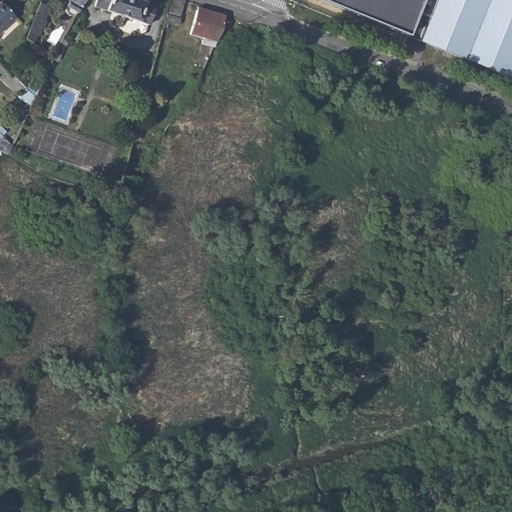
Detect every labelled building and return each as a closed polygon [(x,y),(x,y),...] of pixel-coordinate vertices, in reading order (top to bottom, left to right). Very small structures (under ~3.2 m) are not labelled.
[(74,15),(77,12),(83,0),(70,0),(71,0),(67,8),(67,11),(67,13),(69,15),(72,15),(74,15)] [(137,0),(96,0),(94,7),(149,24),(155,6),(137,0)] [(170,0),(167,15),(180,18),(184,0),(170,0)] [(341,0),(365,11),(371,12),(376,0),(341,0)] [(511,0),(437,0),(420,44),(511,80),(511,76),(511,0)] [(0,32),(15,18),(1,3),(0,3),(0,32)] [(203,44),(214,47),(221,30),(225,15),(217,13),(199,8),(191,34),(205,38),(203,44)] [(50,18),(40,13),(33,29),(41,33),(43,34),(50,18)] [(41,33),(33,29),(29,38),(36,42),(41,33)] [(32,82),(28,90),(35,97),(40,86),(32,82)] [(21,112),(27,115),(30,108),(25,105),(21,112)]
